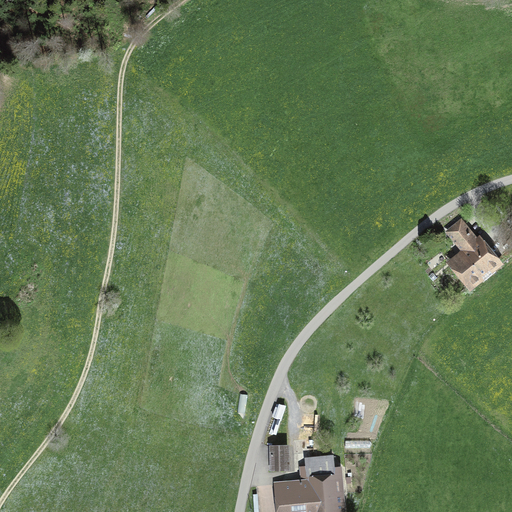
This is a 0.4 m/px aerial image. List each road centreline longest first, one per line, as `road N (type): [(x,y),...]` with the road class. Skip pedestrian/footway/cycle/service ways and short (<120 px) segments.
road 1 (track): [(0,501),(68,408),(98,334),(116,228),(123,70),(160,19),(192,0)]
road 2 (unclassified): [(239,511),(265,411),(297,343),(431,219),(511,178)]
road 3 (track): [(0,43),(15,57),(85,64),(136,46)]
